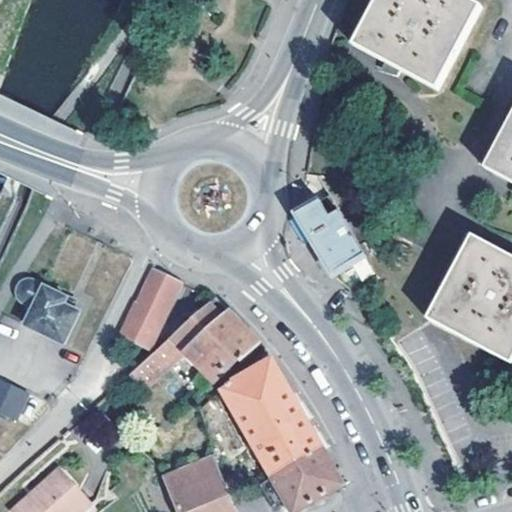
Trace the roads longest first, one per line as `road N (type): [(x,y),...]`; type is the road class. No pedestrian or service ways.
road 1 (residential): [(0,474),(72,403),(145,248),(166,235)]
road 2 (secondary): [(409,511),(374,425),(301,312)]
